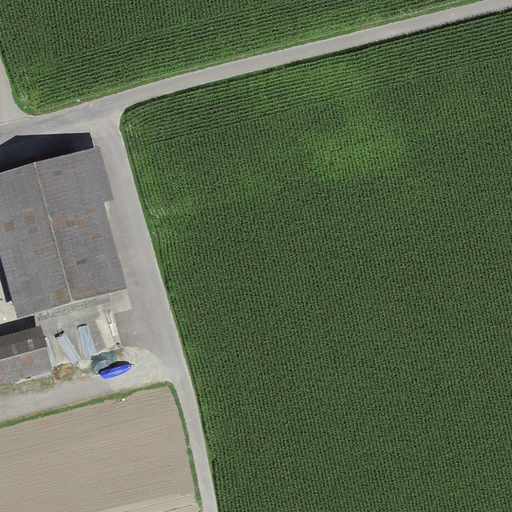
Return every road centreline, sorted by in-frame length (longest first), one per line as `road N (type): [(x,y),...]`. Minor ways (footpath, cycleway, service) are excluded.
road 1 (track): [(103,104),(502,0)]
road 2 (track): [(103,104),(176,372)]
road 3 (track): [(176,372),(0,415)]
road 4 (track): [(176,372),(206,511)]
